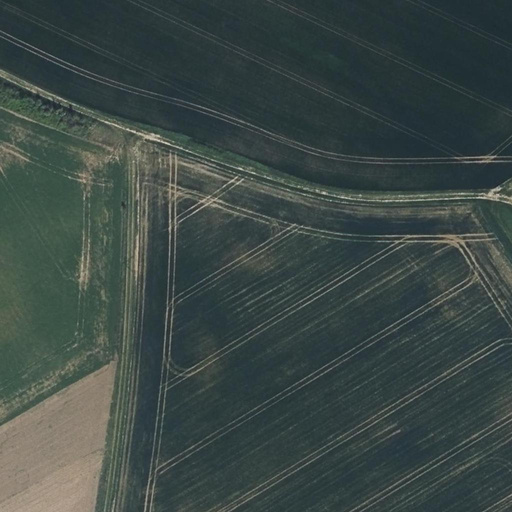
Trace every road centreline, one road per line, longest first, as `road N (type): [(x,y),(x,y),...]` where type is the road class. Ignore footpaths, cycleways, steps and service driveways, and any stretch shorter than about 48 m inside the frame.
road 1 (track): [(0,72),(100,117),(295,185),(397,199),(511,200)]
road 2 (track): [(130,128),(129,287),(106,511)]
